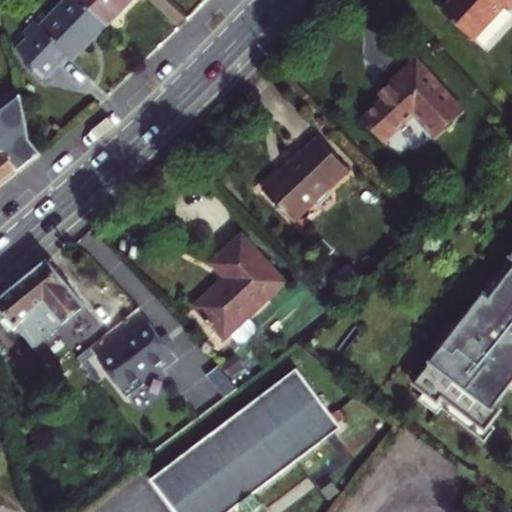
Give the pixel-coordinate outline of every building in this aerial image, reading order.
[(59,50),(62,54),(78,38),(97,20),(77,0),(48,0),(20,28),(48,60),(59,50)] [(117,0),(77,0),(97,20),(113,4),(117,0)] [(424,0),(450,24),(472,0),(424,0)] [(10,39),(38,69),(48,60),(20,28),(10,38),(10,39)] [(424,136),(456,106),(406,53),(378,80),(379,82),(373,88),(367,93),(370,97),(350,115),(376,142),(405,115),(424,136)] [(0,185),(45,150),(34,85),(0,111),(0,185)] [(307,195),(316,186),(316,180),(336,161),(305,129),(275,158),(250,182),(281,214),(301,195),(307,195)] [(278,277),(239,226),(205,253),(217,268),(206,277),(185,293),(213,328),(220,322),(227,332),(233,332),(244,323),(245,318),(238,308),(278,277)] [(511,241),(408,376),(433,396),(438,391),(482,424),(497,404),(491,398),(511,370),(511,241)] [(90,306),(53,262),(28,283),(4,304),(42,347),(90,306)] [(135,381),(131,375),(163,351),(156,341),(162,336),(158,330),(152,335),(139,318),(89,356),(118,394),(135,381)] [(207,357),(190,339),(180,348),(198,367),(207,357)] [(336,420),(291,362),(146,475),(174,511),(218,511),(242,494),(336,420)]
